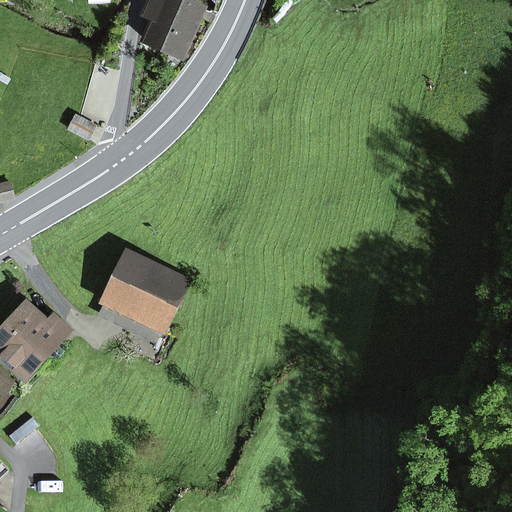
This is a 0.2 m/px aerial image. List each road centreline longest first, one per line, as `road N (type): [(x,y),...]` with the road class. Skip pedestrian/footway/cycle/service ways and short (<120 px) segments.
road 1 (primary): [(244,0),(215,61),(153,135),(114,165)]
road 2 (residential): [(114,165),(141,0)]
road 3 (primary): [(114,165),(0,233)]
